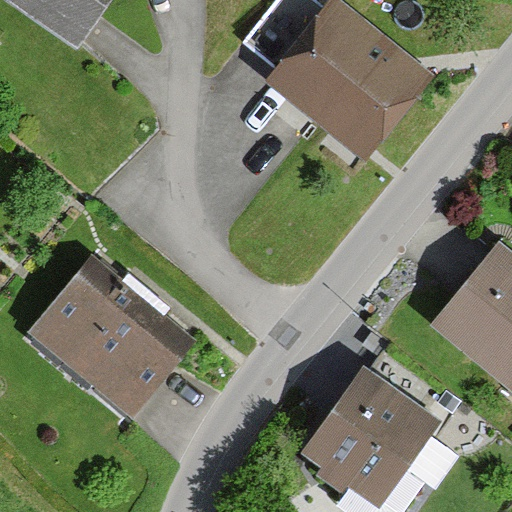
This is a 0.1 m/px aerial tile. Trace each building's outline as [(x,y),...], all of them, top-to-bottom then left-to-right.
[(0,0),(76,51),(110,0),(0,0)] [(330,0),(263,81),(361,161),(430,79),(334,0),(330,0)] [(511,262),(492,247),(428,331),(511,395),(511,262)] [(23,339),(125,419),(188,340),(86,260),(23,339)] [(381,511),(437,425),(355,373),(297,462),(374,511),(381,511)]
